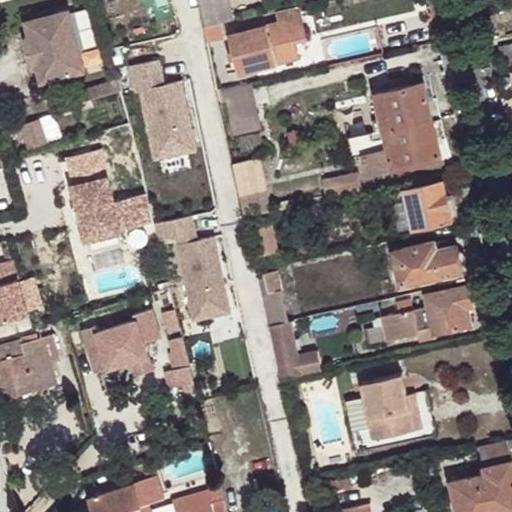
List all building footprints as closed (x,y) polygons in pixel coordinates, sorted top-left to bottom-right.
[(200,0),(206,25),(234,18),(230,0),(200,0)] [(302,3),(280,9),(283,21),(305,17),(302,3)] [(26,20),(30,36),(38,65),(42,80),(86,69),(70,8),(26,20)] [(305,17),(283,21),(233,31),(236,44),(241,69),(300,57),(296,40),(309,38),(305,17)] [(30,36),(25,37),(33,67),(38,65),(30,36)] [(241,69),(236,44),(231,45),(234,64),(228,65),(229,71),(241,69)] [(511,45),(500,48),(503,62),(511,59),(511,45)] [(158,59),(131,65),(136,90),(140,89),(154,157),(195,148),(180,80),(163,84),(158,59)] [(97,98),(121,90),(118,79),(71,95),(75,105),(97,98)] [(378,93),(386,129),(433,119),(430,102),(442,99),(439,80),(426,84),(378,93)] [(261,127),(252,82),(227,89),(237,133),(261,127)] [(430,102),(433,119),(446,116),(442,99),(430,102)] [(446,116),(433,119),(438,138),(450,135),(446,116)] [(41,119),(20,124),(28,149),(48,143),(41,119)] [(388,138),(395,166),(442,157),(454,154),(450,135),(438,138),(433,119),(386,129),(388,138)] [(138,154),(130,124),(107,130),(116,161),(121,159),(138,154)] [(374,131),(351,135),(355,154),(364,153),(365,157),(372,157),(376,170),(395,166),(388,138),(375,138),(374,131)] [(0,172),(13,169),(3,135),(0,136),(0,172)] [(142,170),(138,154),(121,159),(124,175),(142,170)] [(265,155),(235,162),(236,167),(239,182),(241,192),(269,186),(272,186),(265,155)] [(124,175),(136,219),(154,215),(142,170),(124,175)] [(325,177),(329,194),(364,187),(360,170),(325,177)] [(92,240),(119,234),(124,231),(109,175),(73,185),(88,240),(92,240)] [(413,229),(464,218),(457,191),(445,193),(443,181),(404,190),(411,221),(413,229)] [(269,186),(241,192),(246,212),(274,206),(269,186)] [(411,221),(404,190),(391,193),(397,224),(411,221)] [(195,214),(158,222),(162,238),(179,234),(197,317),(234,311),(218,235),(200,238),(195,214)] [(279,249),(273,223),(257,226),(263,253),(279,249)] [(122,245),(119,234),(92,240),(95,252),(122,245)] [(435,242),(395,251),(401,283),(462,269),(456,241),(436,245),(435,242)] [(0,324),(30,315),(13,260),(0,263),(0,324)] [(282,288),(278,268),(267,270),(271,290),(282,288)] [(289,319),(282,288),(271,290),(267,270),(258,272),(270,323),(289,319)] [(432,326),(435,336),(469,329),(465,308),(471,306),(466,286),(425,295),(428,307),(432,326)] [(413,310),(411,302),(396,305),(399,314),(413,310)] [(399,314),(375,319),(378,331),(389,329),(392,341),(416,336),(415,330),(432,326),(428,307),(413,310),(399,314)] [(135,363),(138,371),(139,377),(156,372),(147,344),(164,339),(155,310),(137,316),(139,322),(101,333),(100,327),(87,331),(99,374),(135,363)] [(185,331),(179,310),(168,313),(173,334),(185,331)] [(289,319),(270,323),(271,326),(277,351),(281,377),(303,372),(299,353),(292,319),(289,319)] [(432,326),(415,330),(416,336),(417,341),(435,336),(432,326)] [(389,329),(378,331),(381,344),(392,341),(389,329)] [(25,339),(0,346),(0,359),(0,360),(0,373),(8,399),(59,383),(53,364),(62,360),(55,335),(26,343),(25,339)] [(193,366),(187,339),(176,342),(178,353),(176,353),(180,370),(193,366)] [(319,348),(299,353),(303,372),(323,368),(319,348)] [(193,366),(180,370),(170,372),(175,388),(198,381),(193,366)] [(370,440),(413,430),(405,395),(401,374),(357,384),(360,396),(341,401),(348,432),(367,427),(370,440)] [(413,393),(405,395),(413,430),(421,428),(413,393)] [(511,492),(511,466),(507,441),(478,447),(484,475),(450,482),(456,511),(508,511),(505,495),(511,492)] [(152,511),(149,505),(165,498),(157,476),(87,498),(91,511),(152,511)] [(341,492),(338,477),(324,480),(326,495),(341,492)] [(223,485),(175,500),(178,511),(216,511),(230,508),(223,485)] [(365,511),(362,503),(335,509),(335,511),(365,511)]
